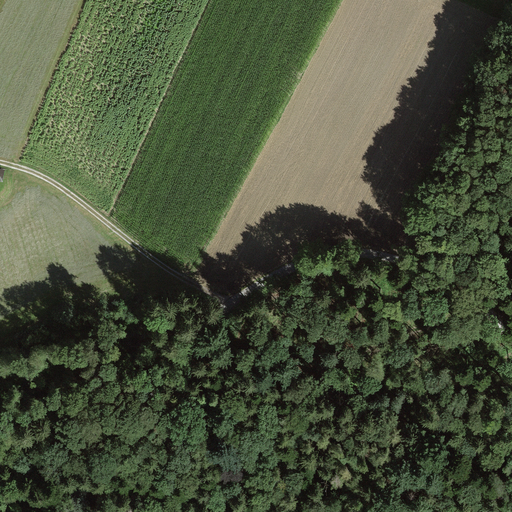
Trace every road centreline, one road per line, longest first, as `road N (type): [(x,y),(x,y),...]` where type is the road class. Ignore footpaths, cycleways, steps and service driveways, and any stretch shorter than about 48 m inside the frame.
road 1 (residential): [(0,421),(79,401),(180,355),(219,302),(299,258),(356,250),(467,275),(511,340)]
road 2 (track): [(483,460),(323,381),(180,355)]
road 3 (track): [(266,511),(241,492),(188,476),(0,471)]
road 4 (track): [(0,161),(70,197),(219,302)]
